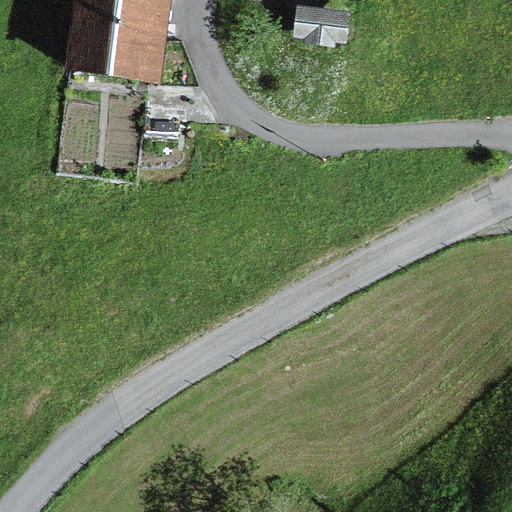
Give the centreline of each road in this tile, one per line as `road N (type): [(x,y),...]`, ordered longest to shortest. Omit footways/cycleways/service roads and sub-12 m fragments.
road 1 (tertiary): [(511,195),(249,330),(157,387),(50,473),(18,511)]
road 2 (track): [(198,0),(203,50),(220,90),(267,131),(359,141),(511,133)]
